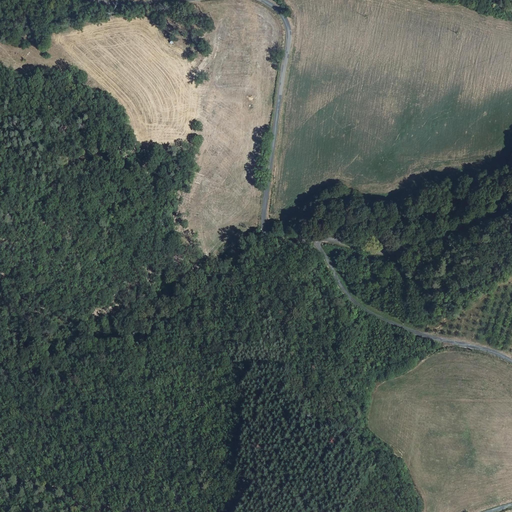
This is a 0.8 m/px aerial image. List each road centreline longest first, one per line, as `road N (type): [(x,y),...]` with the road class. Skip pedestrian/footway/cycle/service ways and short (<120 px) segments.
road 1 (tertiary): [(263,0),(282,14),(289,35),(263,226),(278,245),(314,239)]
road 2 (unclassified): [(511,361),(359,306),(314,239)]
road 3 (tertiary): [(314,239),(383,252),(511,208)]
